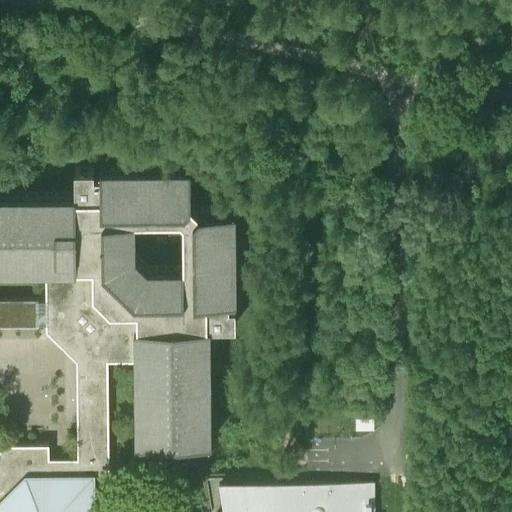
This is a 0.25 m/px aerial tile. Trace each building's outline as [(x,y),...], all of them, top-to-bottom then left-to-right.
[(104,328),(136,328),(137,357),(138,444),(212,443),(211,327),(237,327),(236,306),(231,307),(231,300),(236,300),(235,210),(201,210),(191,200),(191,166),(102,167),(102,173),(96,173),(96,167),(75,167),(76,195),(48,195),(0,195),(0,269),(47,269),(76,268),(76,302),(73,305),(73,313),(93,332),(101,332),(104,328)] [(73,305),(76,302),(76,268),(47,269),(48,326),(78,356),(78,457),(49,457),(49,470),(95,470),(95,472),(111,472),(111,459),(88,459),(88,355),(110,355),(110,357),(137,357),(136,328),(104,328),(101,332),(93,332),(73,313),(73,305)] [(0,322),(38,322),(38,295),(0,295),(0,322)] [(88,459),(111,459),(110,357),(110,355),(88,355),(88,459)] [(95,511),(95,472),(95,470),(49,470),(49,457),(49,442),(7,443),(0,449),(0,511),(95,511)] [(373,511),(373,482),(219,483),(223,511),(218,511),(373,511)]
